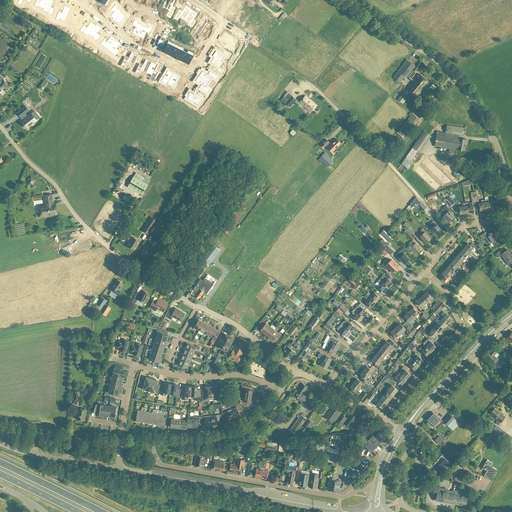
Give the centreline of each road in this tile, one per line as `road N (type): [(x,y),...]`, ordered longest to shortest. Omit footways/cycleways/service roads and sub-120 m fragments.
road 1 (residential): [(195,304),(98,240),(0,125)]
road 2 (tertiary): [(511,200),(492,133),(469,94),(352,0)]
road 3 (residential): [(375,488),(340,497),(162,465),(151,443)]
road 4 (unclassified): [(336,511),(117,468)]
road 5 (residential): [(384,419),(461,330),(441,286),(424,270)]
road 6 (residential): [(84,6),(132,44),(185,70),(195,67),(221,24)]
road 7 (secondary): [(400,433),(511,314)]
road 8 (residential): [(325,387),(424,270)]
road 9 (residential): [(151,443),(238,433),(281,389)]
road 10 (unclassified): [(243,511),(112,485)]
road 11 (residential): [(295,372),(239,326),(195,304)]
road 12 (unclassified): [(117,468),(0,442)]
